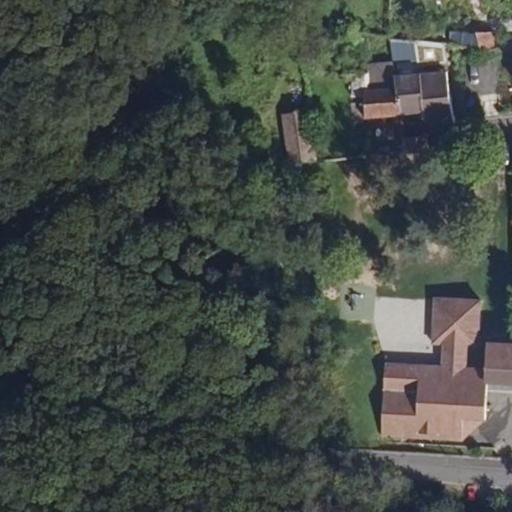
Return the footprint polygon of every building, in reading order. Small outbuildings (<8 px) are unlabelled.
[(477,30),(478,46),(495,46),(494,29),(477,30)] [(476,44),(476,32),(450,30),(450,43),(476,44)] [(439,45),(414,38),(418,62),(440,63),(440,53),(439,52),(439,45)] [(413,53),(413,39),(393,39),(393,53),(413,53)] [(500,80),(511,80),(511,52),(500,51),(500,80)] [(393,73),(391,59),(363,60),(362,69),(336,71),(338,96),(348,95),(363,94),(365,110),(366,118),(399,115),(393,73)] [(420,74),(393,73),(399,115),(425,113),(424,103),(420,74)] [(444,74),(420,74),(424,103),(447,102),(444,74)] [(363,94),(348,95),(348,111),(365,110),(363,94)] [(424,103),(425,113),(426,124),(449,123),(447,102),(424,103)] [(316,114),(296,115),(297,165),(317,165),(316,114)] [(405,152),(430,149),(428,136),(403,138),(405,152)] [(378,418),(466,429),(470,357),(472,341),(472,331),(484,332),(490,290),(441,281),(435,326),(448,328),(444,354),(421,352),(420,378),(404,376),(406,350),(387,348),(378,418)] [(470,357),(466,429),(487,409),(491,377),(511,379),(511,343),(496,341),(493,360),(470,357)] [(421,352),(406,350),(404,376),(420,378),(421,352)]
